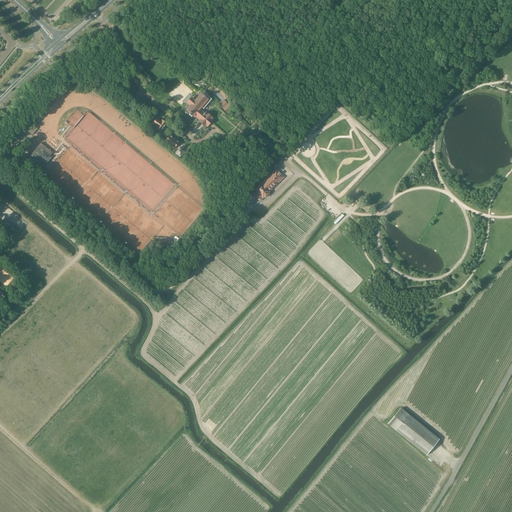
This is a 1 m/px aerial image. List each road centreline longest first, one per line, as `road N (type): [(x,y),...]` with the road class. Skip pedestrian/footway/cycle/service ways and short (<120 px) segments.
road 1 (track): [(375,268),(376,299),(404,312),(457,291),(485,246),(488,216)]
road 2 (unclassified): [(429,511),(511,367)]
